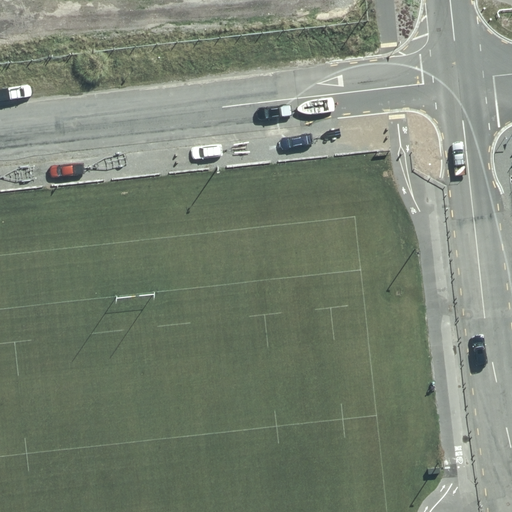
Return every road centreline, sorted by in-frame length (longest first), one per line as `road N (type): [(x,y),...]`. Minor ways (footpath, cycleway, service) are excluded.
road 1 (unclassified): [(460,80),(0,132)]
road 2 (unclassified): [(460,80),(485,324),(511,443)]
